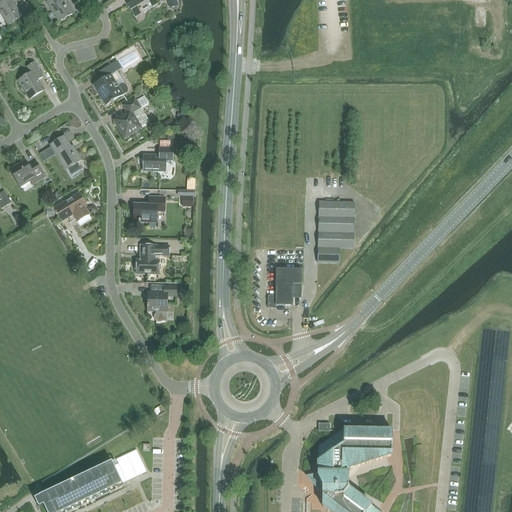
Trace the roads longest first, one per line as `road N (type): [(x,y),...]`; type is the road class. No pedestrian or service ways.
road 1 (tertiary): [(235,357),(223,288),(237,0)]
road 2 (tertiary): [(273,372),(348,329),(511,158)]
road 3 (residential): [(179,386),(164,382),(115,302),(115,165),(77,108)]
road 4 (residential): [(77,108),(58,61),(68,48),(103,35),(106,21),(96,4)]
road 5 (residential): [(179,386),(161,511)]
